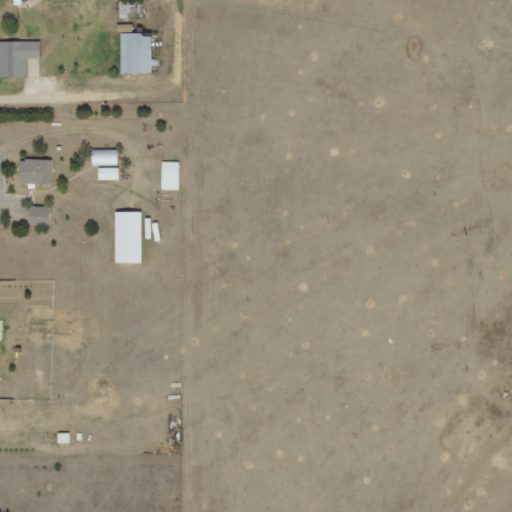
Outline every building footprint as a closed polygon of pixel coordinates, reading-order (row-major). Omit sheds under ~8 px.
[(122,33),(123,73),(153,73),(153,33),(122,33)] [(42,58),(41,40),(5,41),(5,76),(30,76),(29,58),(42,58)] [(20,182),(52,183),(53,160),(21,159),(20,182)] [(163,189),(180,189),(181,161),(163,161),(163,189)] [(118,179),(117,167),(100,168),(100,180),(118,179)] [(50,225),(51,206),(32,205),(31,224),(50,225)] [(116,262),(143,263),(143,211),(117,211),(116,262)]
